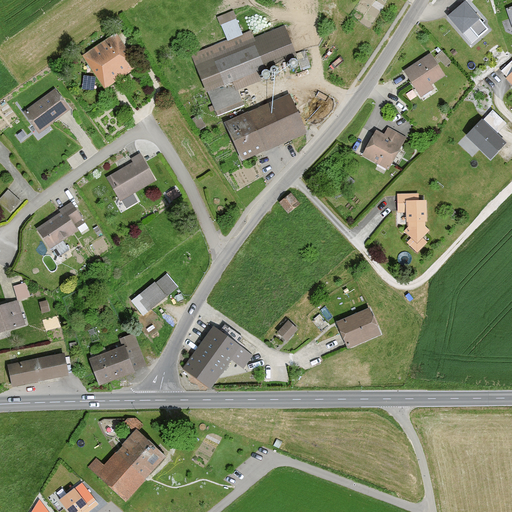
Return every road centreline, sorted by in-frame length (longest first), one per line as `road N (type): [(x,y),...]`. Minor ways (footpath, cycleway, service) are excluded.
road 1 (residential): [(0,248),(27,211),(131,137),(151,136),(190,186),(225,260)]
road 2 (residential): [(424,0),(344,121),(225,260)]
road 3 (secondary): [(157,400),(396,398)]
road 4 (secondary): [(0,404),(157,400)]
road 5 (residential): [(225,260),(186,322),(157,400)]
road 6 (unclassified): [(396,398),(424,466),(432,511)]
